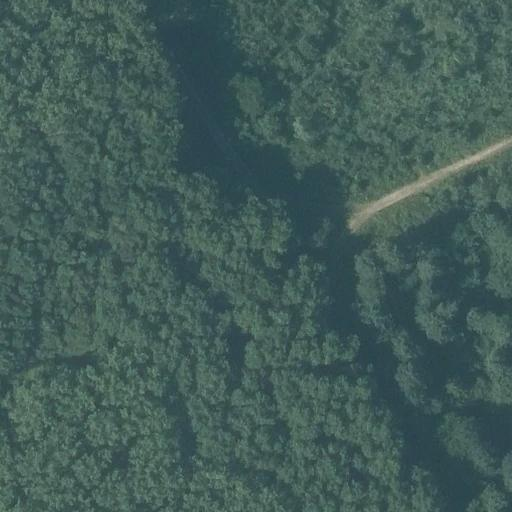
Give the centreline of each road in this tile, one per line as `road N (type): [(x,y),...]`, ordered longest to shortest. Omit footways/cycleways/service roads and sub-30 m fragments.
road 1 (track): [(322,305),(342,235),(373,208),(321,210),(256,188),(131,0)]
road 2 (track): [(439,511),(329,334),(322,305),(256,188)]
road 3 (track): [(373,208),(511,142)]
